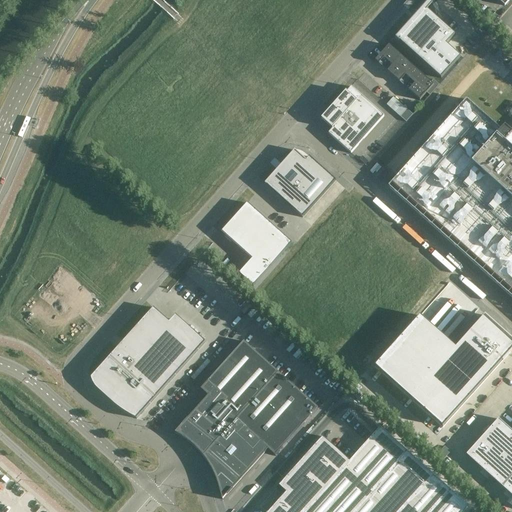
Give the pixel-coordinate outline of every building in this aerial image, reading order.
[(423,0),(421,2),(428,9),(436,0),(423,0)] [(446,44),(455,35),(427,10),(425,9),(417,18),(414,21),(400,36),(398,35),(395,38),(399,42),(399,41),(441,79),(460,57),(446,44)] [(433,85),(389,45),(384,50),(385,51),(386,50),(388,52),(379,62),(404,84),(403,85),(420,100),(433,85)] [(351,154),(351,153),(384,116),(351,87),(323,119),(333,128),(328,134),(351,154)] [(394,96),(387,103),(407,121),(413,113),(394,96)] [(466,100),(388,187),(511,298),(511,149),(511,148),(511,132),(504,126),(501,130),(466,100)] [(303,218),(336,181),(309,157),(306,160),(295,150),(265,184),(303,218)] [(378,173),(382,167),(377,163),(370,171),(374,173),(376,171),(378,173)] [(247,203),(222,232),(252,259),(250,261),(242,269),(242,270),(239,273),(242,276),(253,286),(292,243),(247,203)] [(118,348),(91,377),(101,387),(98,390),(108,399),(113,404),(118,408),(123,411),(132,417),(136,419),(205,342),(182,321),(176,328),(153,308),(123,342),(118,348)] [(511,350),(511,339),(485,315),(478,323),(470,331),(455,348),(420,316),(374,366),(443,428),(502,361),(510,352),(511,350)] [(52,343),(61,351),(75,336),(74,329),(76,327),(74,325),(68,331),(68,336),(62,329),(60,330),(56,335),(54,325),(49,330),(49,333),(42,334),(48,340),(52,339),(52,343)] [(208,396),(175,433),(178,435),(182,437),(190,443),(198,451),(205,459),(209,464),(213,471),(217,481),(221,492),(222,500),(267,449),(275,456),(318,408),(243,341),(201,389),(208,396)] [(498,419),(466,455),(511,495),(511,431),(499,419),(498,419)] [(462,511),(468,506),(380,427),(350,460),(322,436),(278,486),(285,492),(267,511),(462,511)]
